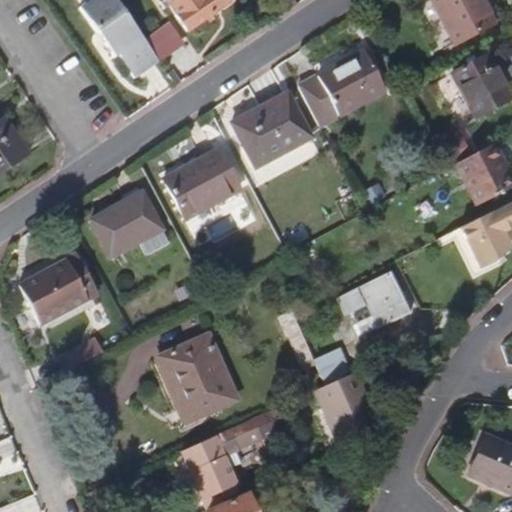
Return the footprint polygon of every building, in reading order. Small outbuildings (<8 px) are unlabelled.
[(161,62),(117,0),(92,0),(82,7),(99,33),(103,30),(109,39),(106,42),(117,58),(121,55),(137,79),(161,62)] [(231,4),(228,0),(168,0),(190,32),(231,4)] [(294,0),(285,0),(292,10),(298,6),(294,0)] [(492,21),(480,0),(433,0),(456,41),(492,21)] [(382,92),(361,53),(298,87),(319,126),(382,92)] [(509,97),(486,54),(451,73),(475,116),(509,97)] [(175,71),(170,74),(178,86),(183,83),(175,71)] [(258,166),(313,137),(288,92),(234,121),(258,166)] [(0,173),(31,152),(5,114),(0,117),(0,173)] [(511,189),(511,188),(498,161),(502,159),(493,143),(456,162),(478,206),(511,189)] [(183,218),(239,188),(218,148),(162,178),(183,218)] [(378,184),(363,192),(370,204),(384,196),(378,184)] [(163,227),(143,190),(93,217),(113,254),(163,227)] [(511,247),(511,234),(509,229),(511,227),(511,203),(468,225),(487,264),(499,258),(511,247)] [(99,294),(80,258),(71,262),(70,259),(22,284),(44,324),(99,294)] [(404,303),(389,274),(346,294),(361,325),(404,303)] [(242,398),(212,334),(164,358),(194,421),(242,398)] [(339,347),(335,339),(314,349),(317,357),(339,347)] [(69,371),(103,352),(98,341),(63,360),(69,371)] [(372,420),(359,391),(364,389),(356,370),(315,389),(335,436),(372,420)] [(377,418),(364,389),(359,391),(372,420),(377,418)] [(246,490),(229,449),(266,434),(258,415),(183,449),(210,511),(227,504),(225,499),(246,490)] [(511,450),(487,439),(469,476),(511,496),(511,450)] [(255,511),(248,494),(227,504),(210,511),(208,511),(207,511),(255,511)]
